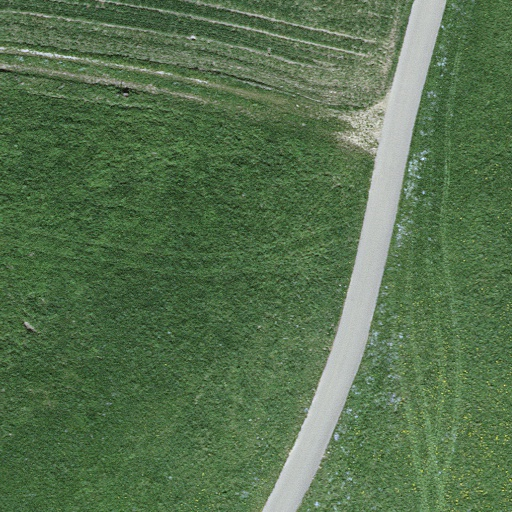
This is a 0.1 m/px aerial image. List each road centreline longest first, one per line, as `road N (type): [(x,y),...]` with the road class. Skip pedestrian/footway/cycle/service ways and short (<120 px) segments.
road 1 (unclassified): [(277,511),(345,354),(429,0)]
road 2 (track): [(0,57),(77,62),(263,101),(403,104)]
